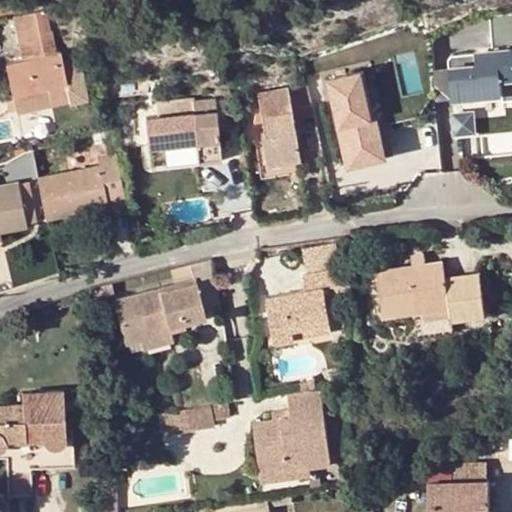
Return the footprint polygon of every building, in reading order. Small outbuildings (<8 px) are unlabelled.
[(0,16),(10,14),(10,6),(0,8),(0,16)] [(20,59),(3,63),(11,96),(14,109),(15,114),(67,101),(68,104),(86,100),(79,65),(62,69),(58,51),(53,52),(44,11),(11,18),(20,59)] [(447,67),(450,97),(501,92),(502,99),(511,97),(511,11),(486,15),(490,49),(449,53),(447,59),(447,67)] [(347,164),(401,152),(391,108),(372,112),(361,65),(326,73),(347,164)] [(431,68),(434,98),(450,97),(447,67),(431,68)] [(310,102),(307,85),(255,94),(260,123),(262,135),(259,135),(264,167),(298,162),(293,131),(284,132),(282,120),(291,118),(313,114),(310,102)] [(251,125),(260,123),(255,94),(249,95),(253,116),(251,125)] [(11,96),(3,98),(5,111),(14,109),(11,96)] [(146,117),(147,131),(217,124),(214,99),(192,101),(192,98),(155,103),(157,116),(146,117)] [(472,110),(452,112),(454,132),(474,130),(472,110)] [(284,132),(293,131),(291,118),(282,120),(284,132)] [(217,124),(147,131),(150,164),(221,156),(217,124)] [(29,181),(40,221),(71,214),(70,211),(99,204),(98,201),(126,195),(118,153),(88,158),(87,152),(67,156),(70,172),(29,181)] [(0,235),(26,229),(25,223),(34,220),(24,190),(15,193),(13,188),(0,191),(0,235)] [(71,214),(71,216),(128,205),(126,195),(115,197),(98,201),(99,204),(70,211),(71,214)] [(140,232),(137,239),(148,243),(151,236),(140,232)] [(125,344),(139,340),(170,331),(185,327),(184,322),(204,317),(200,306),(219,301),(213,267),(210,254),(188,260),(191,272),(193,277),(112,298),(125,344)] [(411,258),(412,267),(424,266),(423,256),(411,258)] [(424,266),(412,267),(376,273),(382,315),(414,310),(417,336),(453,331),(451,320),(486,316),(480,273),(445,277),(443,263),(424,266)] [(274,341),(293,338),(292,330),(328,324),(324,296),(323,289),(349,285),(350,268),(302,275),(305,292),(267,298),(274,341)] [(89,288),(92,300),(111,295),(108,282),(89,288)] [(323,289),(324,296),(350,293),(349,285),(323,289)] [(292,330),(293,338),(330,331),(328,324),(292,330)] [(170,331),(139,340),(141,348),(170,340),(170,331)] [(300,381),(301,389),(316,387),(315,378),(300,381)] [(27,440),(28,466),(73,463),(69,426),(64,427),(61,388),(33,390),(33,394),(20,396),(20,403),(0,403),(0,449),(3,448),(5,445),(7,442),(7,440),(7,438),(6,436),(38,434),(39,440),(27,440)] [(287,417),(272,419),(251,423),(258,466),(284,462),(286,469),(310,466),(330,463),(318,388),(283,396),(286,409),(287,417)] [(229,402),(210,404),(213,420),(231,417),(229,402)] [(210,404),(158,413),(162,435),(214,427),(213,420),(210,404)] [(271,411),(272,419),(287,417),(286,409),(271,411)] [(488,444),(462,446),(463,455),(489,453),(488,444)] [(284,462),(258,466),(261,480),(311,472),(310,466),(286,469),(284,462)] [(484,464),(450,464),(449,481),(430,482),(429,511),(488,511),(488,481),(485,481),(484,464)] [(99,473),(98,511),(110,511),(111,511),(115,511),(114,474),(99,473)] [(291,498),(293,504),(305,502),(303,489),(290,492),(291,498)] [(291,498),(290,492),(267,496),(268,502),(291,498)] [(267,496),(227,502),(211,505),(211,511),(269,511),(268,502),(267,496)]
